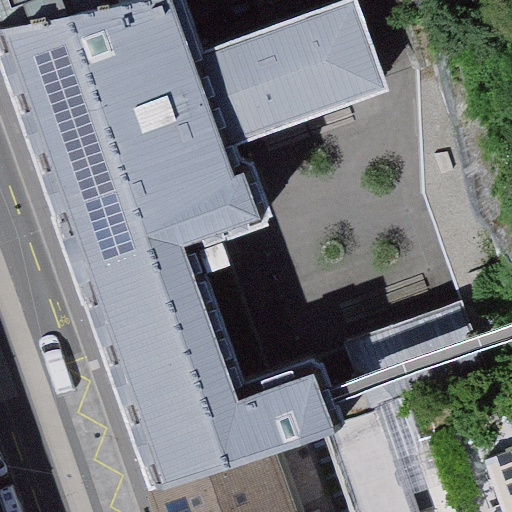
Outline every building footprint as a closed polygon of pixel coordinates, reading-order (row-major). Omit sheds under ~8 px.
[(111,0),(107,1),(0,31),(0,94),(146,481),(276,436),(329,418),(348,412),(342,394),(329,356),(242,387),(203,277),(230,268),(221,241),(272,223),(242,139),(388,87),(359,0),(305,0),(196,39),(179,0),(111,0)] [(0,0),(0,31),(107,1),(107,0),(0,0)] [(423,511),(385,399),(348,412),(329,418),(360,511),(423,511)] [(276,436),(301,511),(360,511),(329,418),(276,436)] [(301,511),(276,436),(146,481),(156,511),(301,511)] [(511,511),(511,453),(487,461),(503,511),(511,511)]
